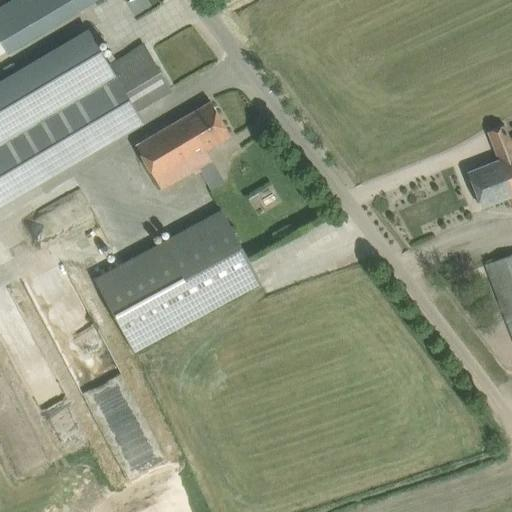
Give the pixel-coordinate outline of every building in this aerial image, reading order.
[(15,0),(0,9),(0,38),(8,51),(94,0),(15,0)] [(137,112),(110,65),(89,29),(0,80),(0,201),(141,119),(137,112)] [(137,112),(173,91),(145,44),(110,65),(137,112)] [(137,144),(162,189),(194,170),(196,174),(201,171),(199,167),(212,160),(206,150),(231,135),(211,101),(137,144)] [(511,196),(511,198),(511,136),(510,133),(507,134),(504,125),(488,131),(499,160),(468,172),(482,207),(511,196)] [(135,352),(264,283),(225,209),(96,278),(135,352)] [(511,254),(486,264),(511,333),(511,254)]
